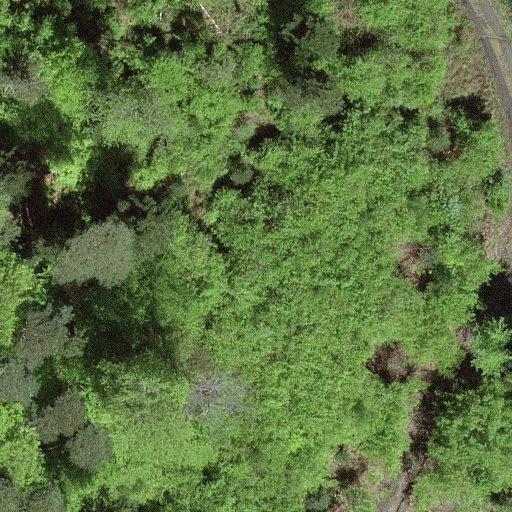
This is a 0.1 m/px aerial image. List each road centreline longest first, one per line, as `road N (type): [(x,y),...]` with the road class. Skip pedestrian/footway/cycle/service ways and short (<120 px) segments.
road 1 (track): [(511,214),(369,511)]
road 2 (track): [(469,0),(493,40),(511,194)]
